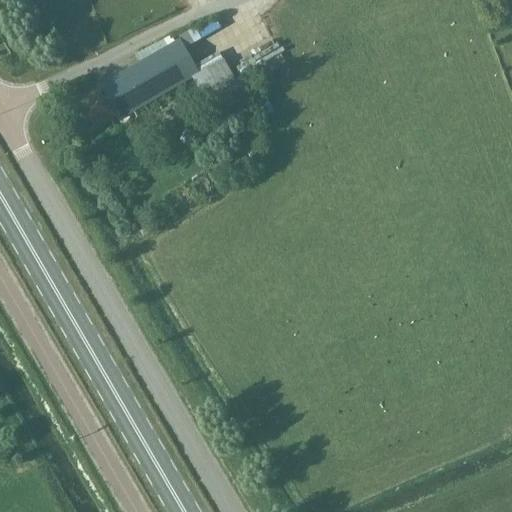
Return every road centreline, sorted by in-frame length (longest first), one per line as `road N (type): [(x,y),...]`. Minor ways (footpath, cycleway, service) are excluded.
road 1 (unclassified): [(234,511),(0,112)]
road 2 (primary): [(183,511),(0,196)]
road 3 (unclassified): [(0,278),(134,511)]
road 4 (unclassified): [(0,112),(234,0)]
